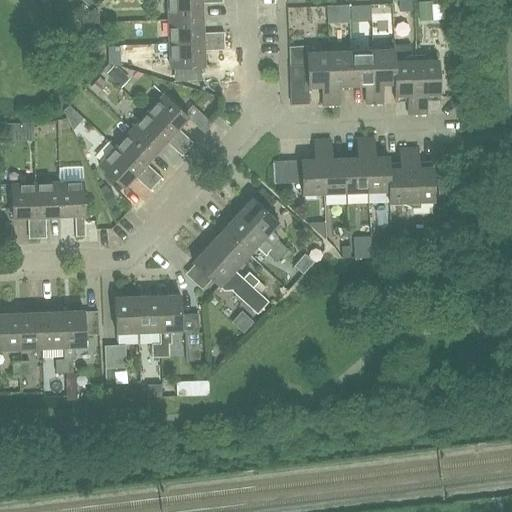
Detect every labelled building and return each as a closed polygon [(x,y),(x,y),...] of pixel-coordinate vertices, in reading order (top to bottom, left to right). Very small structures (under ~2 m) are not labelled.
[(166,0),(167,19),(202,17),(201,3),(222,3),(222,0),(166,0)] [(432,20),(431,1),(418,2),(419,21),(432,20)] [(343,7),(339,7),(340,22),(349,22),(348,6),(346,7),(343,7)] [(99,24),(99,23),(99,15),(94,9),(92,11),(82,20),(83,25),(99,24)] [(202,32),(202,17),(167,19),(168,42),(223,40),(223,31),(202,32)] [(169,67),(203,66),(203,50),(224,49),(223,40),(168,42),(169,67)] [(373,103),(382,103),(381,85),(394,84),(394,62),(393,49),(372,50),(373,103)] [(373,103),(372,50),(350,51),(351,86),(364,85),(365,103),(373,103)] [(330,105),(338,105),(338,86),(351,86),(350,51),(328,52),(330,105)] [(330,105),(328,52),(306,52),(306,65),(288,65),(289,82),(307,81),(307,87),(321,87),(322,105),(330,105)] [(425,113),(424,100),(439,100),(437,60),(394,62),(394,84),(395,101),(407,101),(408,114),(425,113)] [(115,67),(114,68),(107,75),(116,83),(123,74),(115,67)] [(91,88),(97,93),(106,83),(100,78),(91,88)] [(187,149),(193,143),(177,129),(188,117),(162,94),(146,112),(187,149)] [(187,149),(146,112),(131,129),(156,152),(165,142),(181,156),(187,149)] [(16,123),(16,124),(16,135),(16,138),(34,138),(34,127),(34,124),(16,123)] [(156,184),(161,178),(145,164),(156,152),(131,129),(115,147),(156,184)] [(345,192),(367,192),(364,138),(356,138),(356,157),(344,158),(345,192)] [(373,157),(372,138),(364,138),(367,192),(388,191),(387,164),(387,156),(373,157)] [(301,194),(323,193),(321,139),(313,140),(314,159),(300,160),(301,194)] [(331,158),(330,139),(321,139),(323,193),(345,192),(344,158),(331,158)] [(156,184),(115,147),(98,165),(123,188),(134,177),(149,191),(156,184)] [(417,162),(417,147),(399,148),(399,163),(387,164),(388,191),(388,202),(432,201),(431,161),(417,162)] [(286,162),(273,162),(273,170),(273,178),(286,178),(286,162)] [(446,163),(436,163),(437,182),(447,182),(446,163)] [(84,236),(82,181),(57,182),(59,216),(74,216),(75,237),(84,236)] [(37,238),(46,238),(45,217),(59,216),(57,182),(35,183),(37,238)] [(37,238),(35,183),(11,184),(12,218),(27,217),(28,239),(37,238)] [(108,208),(116,204),(111,193),(103,196),(108,208)] [(282,255),(287,250),(278,240),(277,237),(270,230),(277,222),(251,198),(236,214),(282,255)] [(282,255),(236,214),(222,229),(248,253),(255,246),(265,256),(267,254),(275,262),(282,255)] [(207,245),(233,269),(248,253),(222,229),(207,245)] [(136,244),(135,231),(121,232),(122,245),(136,244)] [(361,258),(369,257),(368,236),(354,237),(355,258),(361,258)] [(372,243),(373,257),(387,256),(386,242),(372,243)] [(233,269),(207,245),(192,262),(222,290),(231,289),(236,284),(245,293),(245,294),(257,305),(263,298),(259,294),(253,288),(243,279),(233,269)] [(338,248),(338,251),(339,259),(349,258),(348,247),(338,248)] [(291,253),(287,250),(282,255),(285,259),(291,253)] [(295,266),(303,274),(304,275),(314,264),(313,263),(305,255),(295,266)] [(253,288),(259,282),(249,273),(243,279),(253,288)] [(265,287),(259,282),(253,288),(259,294),(265,287)] [(172,344),(171,331),(181,330),(180,294),(157,295),(158,331),(160,331),(160,343),(159,343),(160,357),(169,357),(168,344),(172,344)] [(137,332),(158,331),(157,295),(136,296),(137,332)] [(115,333),(137,332),(136,296),(114,297),(115,333)] [(42,348),(63,347),(61,310),(40,311),(42,348)] [(72,372),(72,359),(75,359),(74,346),(85,346),(84,310),(61,310),(63,347),(63,360),(64,360),(64,372),(72,372)] [(20,348),(42,348),(40,311),(18,312),(20,348)] [(0,349),(20,348),(18,312),(0,312),(0,349)] [(253,322),(242,312),(233,322),(244,332),(253,322)] [(186,362),(200,361),(198,334),(185,334),(186,362)] [(151,357),(160,357),(159,343),(151,344),(151,357)] [(111,368),(125,367),(125,358),(125,344),(104,345),(105,368),(111,368)] [(21,374),(29,373),(29,359),(20,360),(21,374)] [(13,374),(21,374),(20,360),(12,360),(13,374)] [(55,372),(64,372),(64,360),(63,360),(55,360),(55,372)] [(65,386),(66,399),(73,399),(76,399),(76,386),(65,386)]
